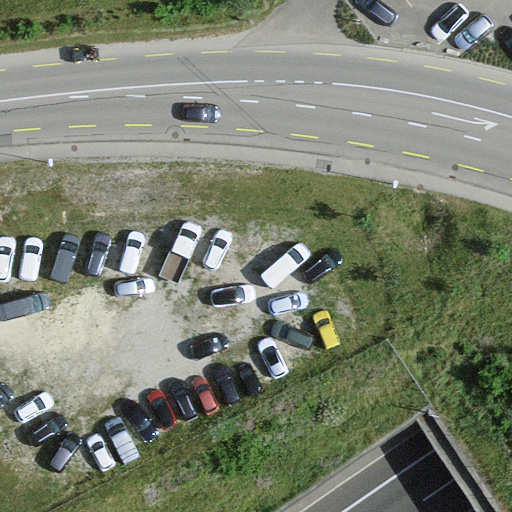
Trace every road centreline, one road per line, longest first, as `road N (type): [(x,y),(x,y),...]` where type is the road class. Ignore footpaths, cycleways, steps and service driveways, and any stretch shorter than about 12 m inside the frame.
road 1 (residential): [(511,131),(441,112),(301,93),(154,90),(0,103)]
road 2 (track): [(222,91),(307,0)]
road 3 (motorway): [(511,442),(411,511)]
